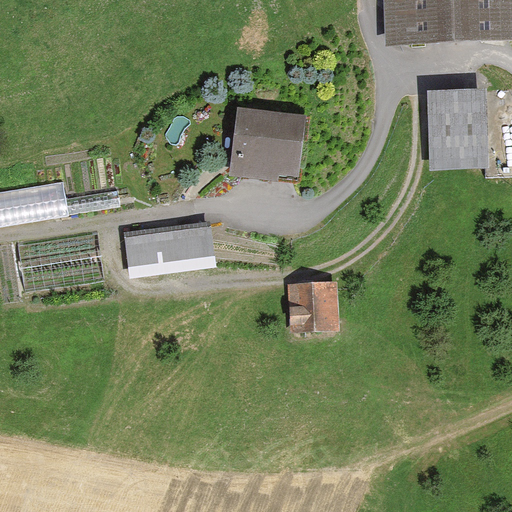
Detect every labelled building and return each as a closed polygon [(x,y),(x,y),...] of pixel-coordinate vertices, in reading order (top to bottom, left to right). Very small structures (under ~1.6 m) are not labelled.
[(511,0),(391,0),(393,39),(511,31),(511,0)] [(484,92),(428,94),(431,163),(486,160),(484,92)] [(341,125),(266,117),(260,178),(334,186),(341,125)] [(66,185),(0,194),(0,230),(71,220),(66,185)] [(234,233),(149,242),(153,277),(238,268),(234,233)] [(358,288),(310,293),(314,336),(362,331),(358,288)]
